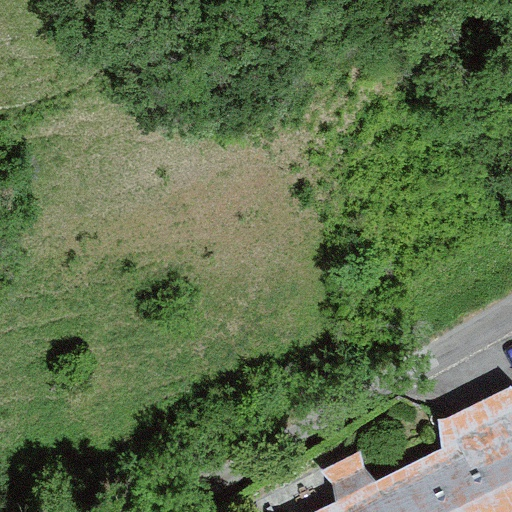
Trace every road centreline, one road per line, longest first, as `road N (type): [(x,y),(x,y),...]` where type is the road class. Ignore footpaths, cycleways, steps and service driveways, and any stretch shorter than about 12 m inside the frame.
road 1 (unclassified): [(159,511),(342,404),(511,319)]
road 2 (track): [(511,124),(431,0)]
